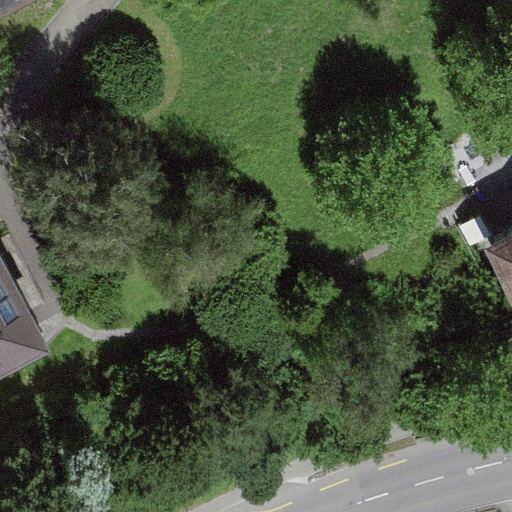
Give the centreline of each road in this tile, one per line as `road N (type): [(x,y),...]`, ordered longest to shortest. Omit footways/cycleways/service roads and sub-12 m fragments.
road 1 (secondary): [(511,460),(343,511)]
road 2 (residential): [(0,111),(100,0)]
